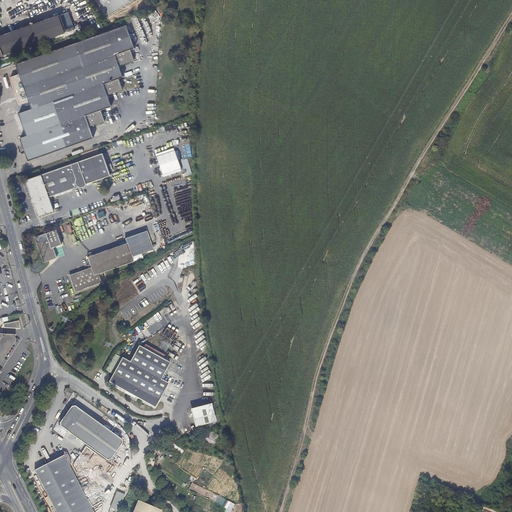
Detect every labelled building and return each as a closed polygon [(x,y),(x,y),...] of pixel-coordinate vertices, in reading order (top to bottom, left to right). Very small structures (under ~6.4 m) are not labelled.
[(135,0),(99,0),(109,16),(135,0)] [(0,56),(65,33),(60,20),(1,41),(0,39),(0,56)] [(113,106),(109,95),(124,90),(122,83),(124,82),(123,81),(128,79),(127,76),(125,77),(121,68),(136,63),(131,52),(136,50),(127,24),(17,62),(20,72),(12,75),(20,102),(30,99),(33,107),(20,111),(28,134),(21,136),(28,159),(94,137),(91,126),(106,121),(102,110),(113,106)] [(163,174),(181,168),(175,148),(157,153),(163,174)] [(87,189),(84,181),(85,181),(87,186),(89,185),(90,187),(94,186),(114,178),(112,172),(104,151),(28,178),(31,187),(35,198),(41,214),(56,209),(54,201),(56,200),(56,199),(59,198),(77,192),(83,189),(87,189)] [(187,158),(181,160),(186,176),(192,174),(187,158)] [(136,219),(167,208),(164,199),(151,204),(102,221),(105,230),(119,225),(136,219)] [(53,246),(61,243),(56,228),(44,232),(46,239),(37,242),(43,261),(56,257),(53,246)] [(134,262),(128,244),(88,258),(92,269),(70,276),(76,292),(101,283),(98,275),(134,262)] [(0,358),(3,355),(16,336),(0,334),(0,358)] [(160,379),(169,362),(158,356),(138,346),(129,361),(122,357),(108,382),(135,396),(155,407),(168,383),(160,379)] [(215,422),(211,404),(190,410),(195,428),(215,422)] [(113,434),(109,432),(99,424),(89,417),(75,407),(71,408),(68,411),(64,417),(59,424),(60,426),(60,427),(65,431),(76,439),(85,445),(93,451),(100,456),(107,461),(110,460),(117,451),(122,444),(122,441),(118,438),(113,434)] [(91,511),(81,490),(75,479),(69,467),(70,466),(71,463),(67,454),(63,453),(55,457),(57,460),(46,465),(34,472),(41,484),(47,496),(54,509),(55,511),(91,511)]
